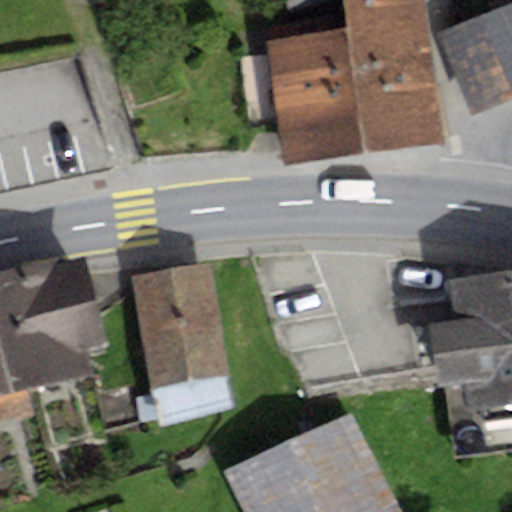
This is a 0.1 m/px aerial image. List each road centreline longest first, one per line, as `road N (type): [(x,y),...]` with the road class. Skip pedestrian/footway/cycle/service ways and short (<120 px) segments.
road 1 (primary): [(0,245),(133,219),(286,203),(468,207)]
road 2 (residential): [(437,0),(468,207)]
